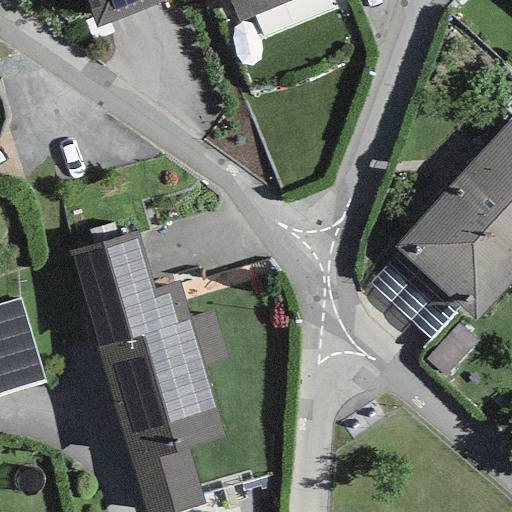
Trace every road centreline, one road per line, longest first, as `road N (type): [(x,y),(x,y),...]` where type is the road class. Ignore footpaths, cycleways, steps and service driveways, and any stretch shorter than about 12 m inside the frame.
road 1 (unclassified): [(338,261),(0,23)]
road 2 (unclassified): [(338,261),(421,0)]
road 3 (residential): [(511,474),(327,319)]
road 4 (residential): [(306,511),(327,319)]
